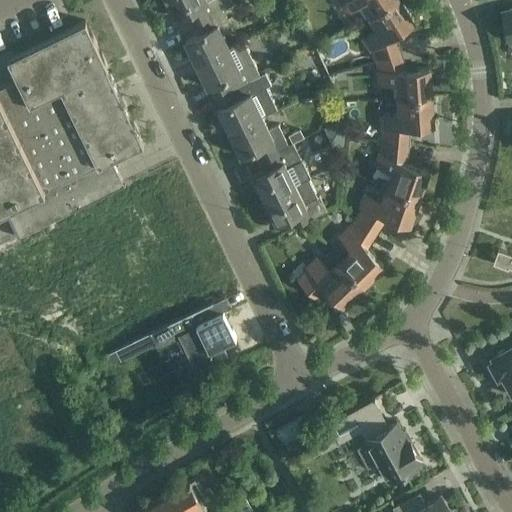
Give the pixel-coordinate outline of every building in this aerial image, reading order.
[(166,0),(174,15),(187,9),(194,22),(222,9),(233,3),(231,0),(166,0)] [(362,0),(372,15),(394,0),(340,0),(347,10),(362,0)] [(400,0),(394,0),(372,15),(379,27),(364,37),(371,47),(371,46),(376,59),(398,52),(392,33),(413,19),(400,0)] [(508,41),(511,40),(511,7),(501,10),(504,20),(503,20),(506,31),(508,41)] [(222,9),(194,22),(198,32),(185,38),(196,62),(228,47),(221,33),(231,28),(222,9)] [(16,237),(123,183),(111,158),(143,142),(116,84),(110,72),(107,66),(85,20),(8,58),(18,79),(0,87),(0,213),(3,212),(16,237)] [(243,39),(228,47),(196,62),(208,85),(210,84),(215,95),(260,73),(243,39)] [(398,52),(376,59),(379,70),(380,82),(398,81),(399,98),(430,95),(428,67),(403,68),(398,52)] [(266,69),(260,73),(215,95),(220,106),(218,107),(230,130),(262,115),(278,106),(267,84),(272,81),(266,69)] [(384,126),(382,140),(405,143),(407,124),(432,122),(430,95),(399,98),(400,112),(382,114),(383,126),(384,126)] [(262,115),(230,130),(241,153),(256,146),(262,158),(269,155),(288,145),(278,123),(268,128),(262,115)] [(405,143),(382,140),(381,152),(377,164),(394,170),(388,187),(418,198),(428,169),(404,160),(405,143)] [(302,159),(301,159),(293,143),(288,145),(269,155),(274,164),(252,175),(258,188),(260,187),(265,199),(296,184),(309,178),(308,177),(311,176),(302,159)] [(296,184),(265,199),(270,209),(268,210),(275,222),(297,211),(302,222),(327,210),(319,195),(317,196),(309,178),(296,184)] [(363,206),(356,217),(375,230),(386,214),(409,222),(418,198),(388,187),(384,200),(367,194),(363,205),(363,206)] [(353,248),(341,260),(362,283),(383,263),(365,244),(375,230),(356,217),(349,227),(348,227),(340,235),(353,248)] [(511,267),(511,253),(498,248),(493,262),(508,268),(509,266),(511,267)] [(362,283),(341,260),(330,271),(317,258),(309,266),(298,277),(315,294),(326,284),(343,301),(362,283)] [(227,355),(222,344),(236,337),(223,311),(210,317),(205,306),(205,305),(181,317),(182,317),(151,332),(158,347),(184,334),(189,345),(185,347),(196,370),(227,355)] [(511,343),(492,354),(494,358),(489,360),(498,375),(501,372),(505,378),(511,390),(511,343)] [(286,445),(310,432),(301,416),(277,429),(286,445)] [(356,417),(332,430),(338,441),(362,428),(356,417)] [(356,444),(367,465),(378,459),(388,479),(419,463),(417,460),(420,458),(409,438),(406,439),(396,421),(366,437),(367,439),(356,444)] [(142,506),(144,509),(144,510),(144,511),(143,511),(197,511),(206,507),(203,503),(214,497),(199,472),(142,506)] [(440,495),(424,503),(418,493),(394,506),(397,511),(449,511),(448,508),(447,508),(440,495)] [(217,511),(244,511),(250,509),(244,497),(217,511)]
